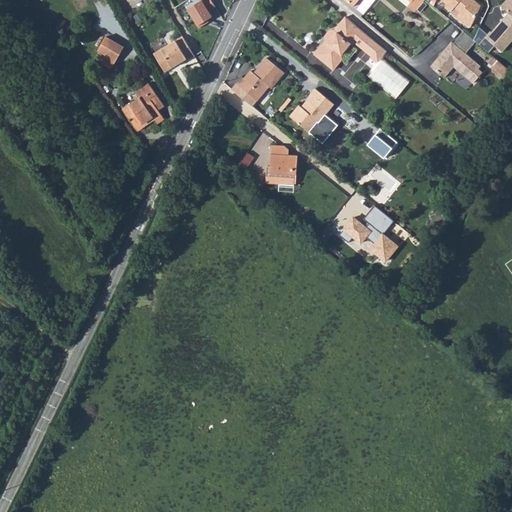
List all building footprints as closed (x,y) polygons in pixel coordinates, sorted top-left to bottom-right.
[(211,0),(202,0),(188,9),(199,28),(206,24),(204,22),(212,17),(209,11),(216,7),(211,0)] [(349,0),(363,10),(370,0),(349,0)] [(457,0),(461,3),(462,0),(465,0),(470,3),(467,7),(480,17),(486,0),(457,0)] [(511,6),(501,20),(499,19),(490,32),(500,39),(504,32),(511,37),(511,6)] [(388,45),(346,14),(336,28),(330,29),(326,34),(327,40),(316,54),(336,69),(344,58),(343,52),(351,42),(357,41),(373,53),(372,55),(378,59),(388,45)] [(481,26),(468,17),(459,30),(457,29),(446,45),(447,46),(440,56),(453,65),(461,53),(483,68),(491,56),(486,53),(488,50),(472,39),(481,26)] [(124,47),(106,36),(98,50),(116,61),(124,47)] [(183,36),(154,54),(166,72),(187,59),(188,60),(195,56),(183,36)] [(500,39),(496,46),(501,49),(505,43),(500,39)] [(511,47),(505,43),(501,49),(500,50),(511,58),(510,59),(511,60),(511,47)] [(383,58),(369,76),(397,97),(411,79),(383,58)] [(240,80),(229,95),(251,112),(268,89),(271,91),(283,74),(264,60),(252,76),(249,74),(243,82),(240,80)] [(165,105),(149,83),(136,93),(140,98),(123,109),(138,130),(144,125),(143,123),(153,117),(157,123),(164,118),(158,110),(165,105)] [(296,106),(287,118),(309,135),(318,124),(315,121),(329,102),(312,88),(298,107),(296,106)] [(397,141),(384,132),(375,143),(388,153),(397,141)] [(269,147),(268,156),(285,158),(285,149),(269,147)] [(285,158),(268,156),(268,155),(266,168),(262,167),(261,185),(292,188),(295,159),(285,158)] [(385,232),(395,218),(375,204),(364,220),(354,213),(342,230),(387,262),(401,244),(385,232)]
